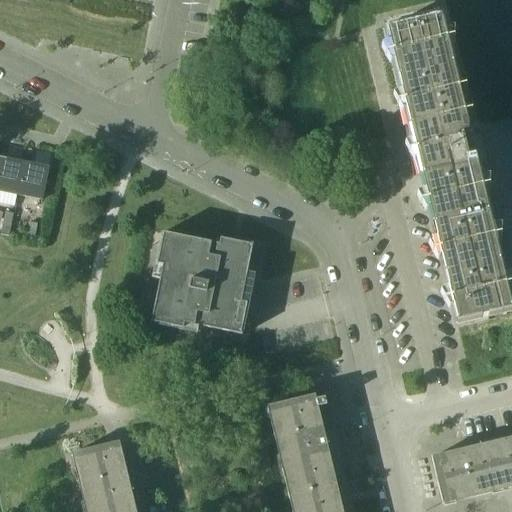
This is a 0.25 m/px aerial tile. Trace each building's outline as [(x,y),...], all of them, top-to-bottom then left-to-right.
[(440,16),(423,20),(385,29),(416,155),(425,171),(420,174),(457,325),(511,312),(475,163),(483,161),(478,139),(470,141),(440,16)] [(24,164),(0,158),(0,192),(18,196),(24,164)] [(48,168),(24,164),(18,196),(41,201),(48,168)] [(5,212),(2,226),(10,227),(13,214),(5,212)] [(37,225),(30,223),(27,236),(34,238),(37,225)] [(240,303),(244,284),(252,245),(251,245),(251,246),(220,240),(219,246),(163,234),(156,266),(162,268),(152,318),(154,318),(153,324),(179,329),(183,330),(184,324),(241,336),(241,335),(240,334),(246,304),(240,303)] [(335,511),(314,421),(336,415),(333,401),(332,401),(331,397),(315,401),(314,397),(267,408),(291,511),(335,511)] [(128,511),(116,457),(121,456),(122,456),(119,443),(71,455),(85,511),(128,511)] [(511,488),(511,445),(445,461),(443,455),(431,458),(442,505),(511,488)]
